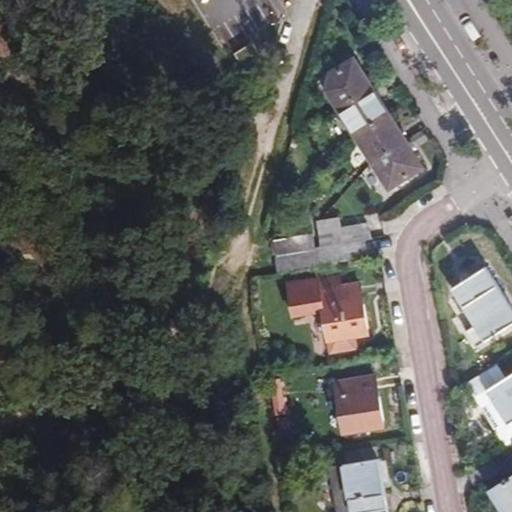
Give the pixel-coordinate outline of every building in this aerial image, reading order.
[(263,57),(253,40),(236,51),(245,69),(263,57)] [(333,71),(331,89),(391,188),(423,167),(356,57),(333,71)] [(319,268),(370,260),(367,243),(372,242),(369,226),(341,230),(339,219),(322,222),(319,225),(323,250),(316,251),(319,268)] [(274,241),(279,275),(319,268),(316,251),(313,235),(274,241)] [(511,309),(485,268),(452,288),(475,323),(464,331),(475,348),(511,324),(511,309)] [(339,277),(288,286),(294,317),(323,312),(329,354),(355,350),(352,335),(368,332),(361,284),(341,287),(339,277)] [(488,419),(505,446),(511,441),(511,374),(488,391),(502,411),(488,419)] [(376,378),(335,384),(343,433),(383,427),(376,378)] [(378,460),(375,448),(360,450),(363,462),(378,460)] [(360,450),(342,453),(344,465),(352,511),(372,511),(387,509),(378,460),(363,462),(360,450)] [(352,511),(344,465),(328,467),(335,511),(352,511)] [(511,511),(511,474),(489,490),(503,511),(511,511)]
